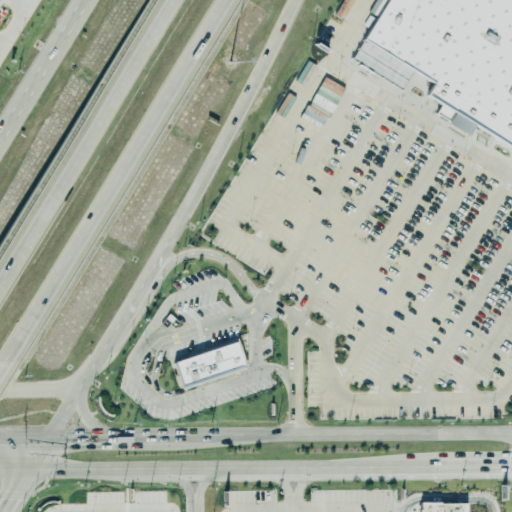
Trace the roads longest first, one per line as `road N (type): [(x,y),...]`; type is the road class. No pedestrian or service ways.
road 1 (motorway): [(0,357),(221,0)]
road 2 (secondary): [(511,433),(123,439)]
road 3 (motorway): [(169,0),(0,272)]
road 4 (secondary): [(112,467),(404,466)]
road 5 (motorway): [(170,233),(289,0)]
road 6 (secondary): [(82,0),(0,133)]
